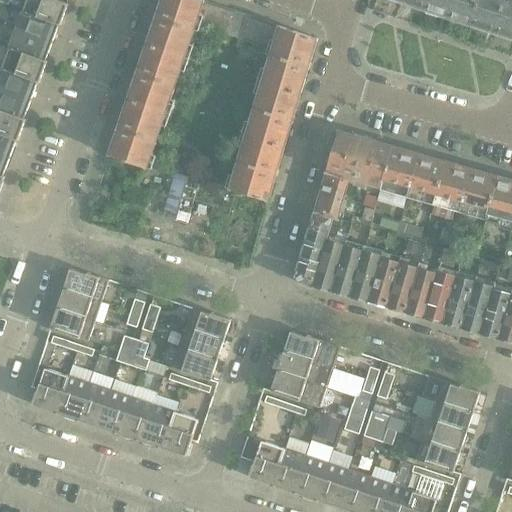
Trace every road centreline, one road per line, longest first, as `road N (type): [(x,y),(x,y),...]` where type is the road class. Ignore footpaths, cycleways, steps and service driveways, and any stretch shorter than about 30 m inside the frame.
road 1 (residential): [(511,371),(266,299)]
road 2 (residential): [(46,240),(126,0)]
road 3 (residential): [(266,299),(46,240)]
road 4 (residential): [(328,82),(266,299)]
road 5 (residential): [(0,429),(203,498)]
road 6 (residential): [(203,498),(266,299)]
road 7 (residential): [(501,130),(328,82)]
road 8 (residential): [(0,379),(46,240)]
road 9 (residential): [(511,382),(472,511)]
